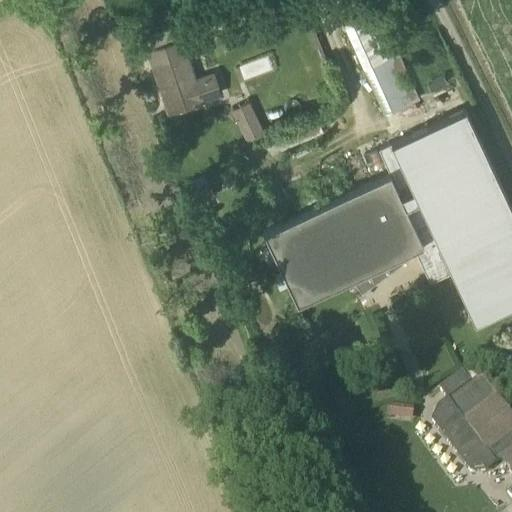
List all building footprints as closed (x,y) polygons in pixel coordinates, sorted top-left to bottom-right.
[(433,126),(399,53),(379,9),(343,25),(363,69),(398,143),(433,126)] [(196,77),(188,53),(183,37),(149,49),(153,65),(169,113),(204,101),(222,95),(214,71),(196,77)] [(242,79),(274,72),(271,56),(238,63),(242,79)] [(245,98),(227,106),(241,139),(260,131),(245,98)] [(363,293),(417,253),(432,285),(453,275),(476,324),(511,307),(511,211),(465,111),(433,126),(398,143),(380,151),(391,175),(265,234),(298,306),(353,280),(363,293)] [(470,386),(462,375),(438,391),(447,404),(438,410),(432,423),(471,474),(485,471),(500,460),(511,474),(511,490),(507,495),(511,501),(511,422),(479,379),(470,386)]
